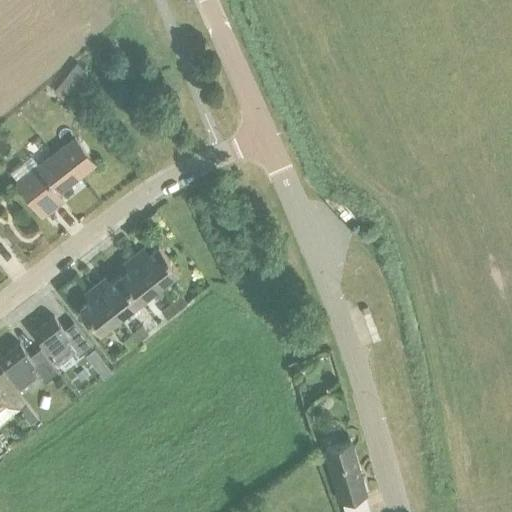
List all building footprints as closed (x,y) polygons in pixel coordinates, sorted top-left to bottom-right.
[(53,91),(66,101),(76,89),(78,90),(91,74),(76,62),(53,91)] [(59,193),(95,164),(75,138),(18,182),(43,215),(63,199),(59,193)] [(139,260),(159,285),(178,270),(159,245),(139,260)] [(120,276),(139,301),(159,285),(139,260),(120,276)] [(100,291),(120,316),(139,301),(120,276),(100,291)] [(120,316),(100,291),(80,307),(100,332),(120,316)] [(172,303),(178,309),(187,302),(182,295),(172,303)] [(178,309),(172,303),(163,310),(168,317),(178,309)] [(80,357),(93,346),(75,322),(65,330),(55,316),(34,332),(59,364),(75,351),(80,357)] [(139,340),(148,333),(143,326),(134,333),(139,340)] [(129,348),(139,340),(134,333),(124,341),(129,348)] [(101,342),(90,350),(106,372),(117,363),(101,342)] [(45,383),(59,372),(40,348),(31,355),(20,343),(0,358),(0,359),(25,390),(40,378),(45,383)] [(0,407),(5,403),(21,405),(22,412),(30,423),(38,417),(28,403),(2,370),(0,372),(0,407)] [(366,493),(365,488),(351,439),(325,447),(341,500),(366,493)]
